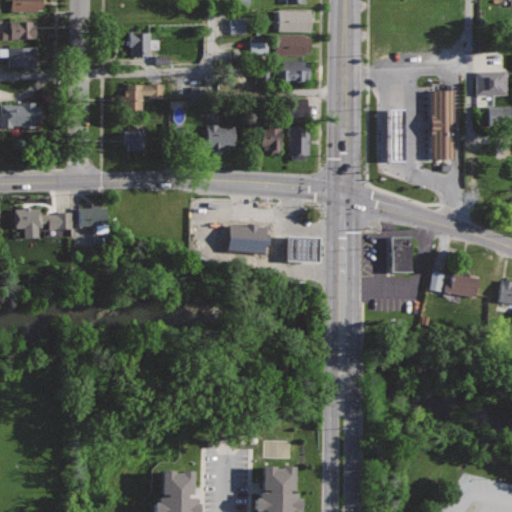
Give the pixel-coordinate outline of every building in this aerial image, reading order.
[(8,0),(8,10),(41,10),(41,0),(8,0)] [(310,10),(275,9),(275,30),(309,30),(310,10)] [(229,34),(245,33),(244,18),(228,19),(229,34)] [(31,20),(9,21),(10,29),(0,30),(1,37),(36,37),(36,24),(32,24),(31,20)] [(150,33),(130,32),(130,55),(150,55),(150,33)] [(309,33),(273,33),(273,43),(268,43),(268,35),(248,35),(248,53),(268,53),(268,49),(273,49),(273,53),(309,54),(309,33)] [(34,47),(0,47),(0,56),(7,56),(8,65),(34,64),(34,47)] [(167,55),(154,55),(154,63),(167,64),(167,55)] [(309,59),(252,59),(252,85),(272,85),(272,74),(276,74),(276,80),(309,80),(309,59)] [(474,71),(474,95),(505,94),(505,70),(474,71)] [(164,82),(123,81),(122,109),(143,109),(143,94),(149,94),(149,101),(163,102),(164,82)] [(428,89),(428,158),(452,158),(452,89),(428,89)] [(306,97),(288,98),(288,115),(306,114),(306,97)] [(34,100),(22,100),(22,103),(0,103),(0,126),(11,126),(11,124),(21,124),(21,127),(34,127),(34,122),(41,122),(41,105),(34,105),(34,100)] [(511,106),(487,106),(487,125),(511,125),(511,106)] [(388,160),(402,160),(401,108),(387,108),(388,160)] [(281,122),(265,121),(265,128),(260,128),(260,148),(280,149),(281,122)] [(235,127),(206,125),(205,145),(233,147),(235,127)] [(309,127),(288,126),(287,159),(308,160),(309,127)] [(145,130),(122,130),(122,143),(127,143),(127,149),(145,149),(145,130)] [(102,203),(90,204),(90,207),(79,208),(79,224),(107,223),(106,206),(102,207),(102,203)] [(4,211),(48,210),(48,231),(4,232),(4,211)] [(220,230),(219,239),(217,239),(217,249),(270,253),(271,233),(220,230)] [(317,261),(318,236),(285,235),(284,260),(317,261)] [(410,236),(390,236),(390,271),(410,271),(410,236)] [(427,288),(439,291),(442,272),(430,270),(427,288)] [(478,277),(451,273),(450,283),(444,283),(443,291),(475,296),(478,277)] [(501,279),(497,299),(511,301),(511,282),(510,282),(510,280),(501,279)] [(292,465),(280,465),(280,468),(273,467),(273,465),(261,465),(261,491),(257,491),(257,496),(253,496),(253,511),(299,511),(300,495),(295,495),(295,491),(292,491),(292,465)] [(188,470),(177,469),(176,472),(170,472),(169,469),(157,469),(157,495),(153,495),(153,501),(149,501),(149,511),(195,511),(196,500),(191,500),(191,496),(188,496),(188,470)]
